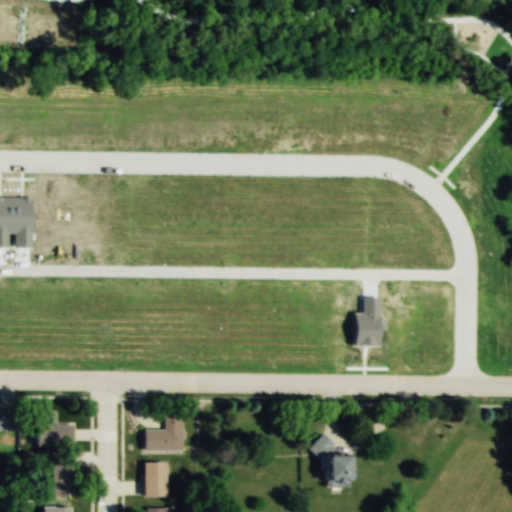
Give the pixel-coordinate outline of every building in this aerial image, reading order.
[(0,429),(12,429),(12,409),(0,408),(0,429)] [(30,409),(30,445),(68,445),(68,423),(52,423),(52,409),(30,409)] [(140,450),(179,450),(179,413),(160,413),(160,429),(140,429),(140,450)] [(317,483),(344,483),(345,455),(329,454),(329,437),(308,437),(307,456),(317,456),(317,483)] [(47,496),(72,496),(72,456),(47,456),(47,496)] [(138,461),(138,496),(163,496),(163,461),(138,461)]
